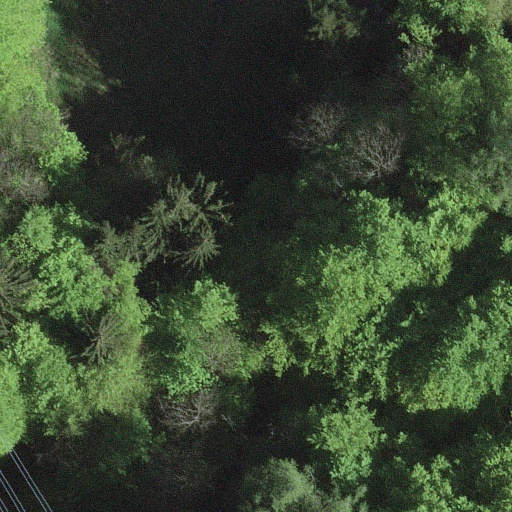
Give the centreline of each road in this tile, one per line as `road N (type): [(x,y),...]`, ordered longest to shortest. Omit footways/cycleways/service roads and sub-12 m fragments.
road 1 (track): [(511,237),(435,290),(339,403),(263,511)]
road 2 (track): [(371,0),(391,35),(441,62),(511,72)]
